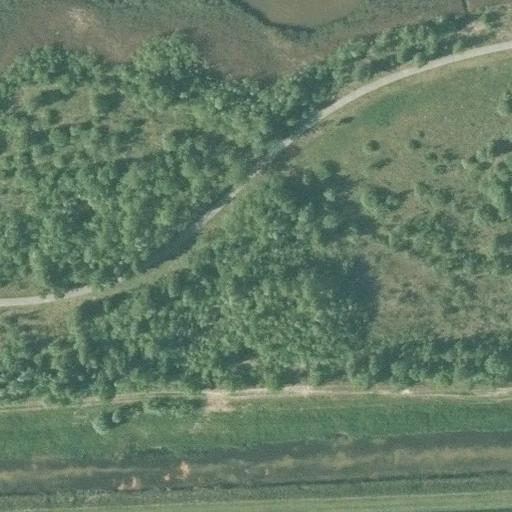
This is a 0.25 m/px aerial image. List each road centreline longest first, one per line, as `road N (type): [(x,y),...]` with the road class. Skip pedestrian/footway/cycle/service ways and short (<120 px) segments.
road 1 (track): [(0,113),(41,88),(88,93),(246,150),(433,257),(469,260),(511,248)]
road 2 (track): [(511,386),(0,402)]
